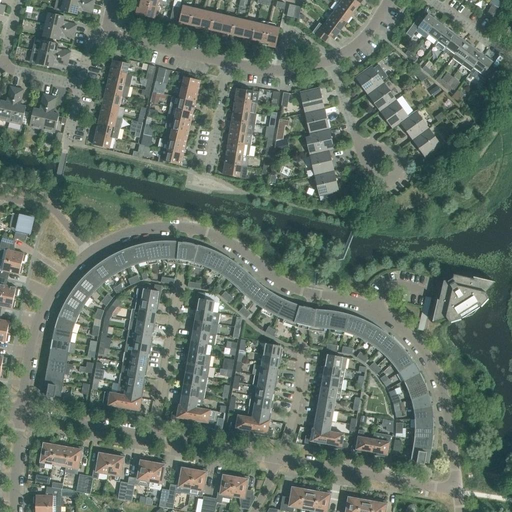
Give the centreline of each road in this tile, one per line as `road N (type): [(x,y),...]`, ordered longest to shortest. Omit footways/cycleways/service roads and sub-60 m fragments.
road 1 (residential): [(92,252),(131,233),(198,229),(287,285),(354,298),(392,318),(438,376),(456,493)]
road 2 (residential): [(391,0),(351,57),(312,75),(263,75),(123,42),(113,32)]
road 3 (residential): [(281,461),(22,415)]
road 4 (residential): [(22,415),(39,320),(53,289),(92,252)]
road 5 (residential): [(456,493),(281,461)]
